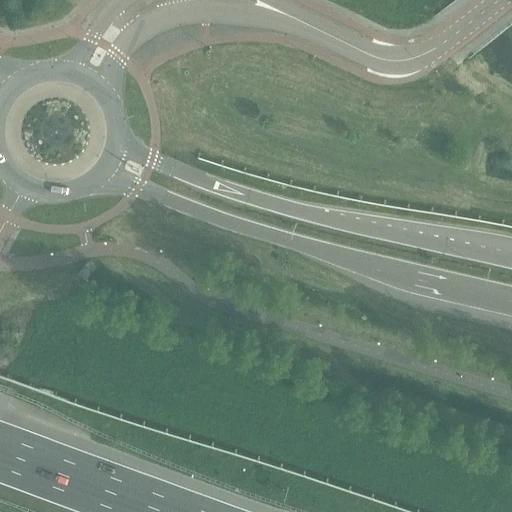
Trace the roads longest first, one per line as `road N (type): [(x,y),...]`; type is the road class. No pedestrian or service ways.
road 1 (secondary): [(100,174),(295,243),(511,294)]
road 2 (secondary): [(511,262),(291,211),(115,145)]
road 3 (residential): [(499,0),(410,61),(364,54),(294,18)]
road 4 (motorway): [(158,511),(0,453)]
